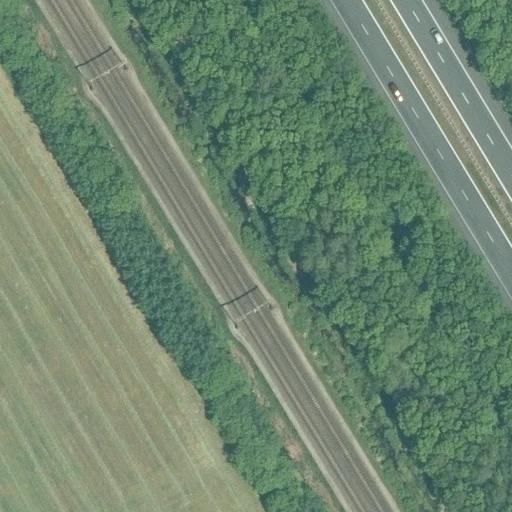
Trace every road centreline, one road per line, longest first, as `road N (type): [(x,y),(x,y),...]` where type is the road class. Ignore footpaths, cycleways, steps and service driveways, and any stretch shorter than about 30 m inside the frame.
road 1 (track): [(511,449),(240,0)]
road 2 (motorway): [(345,0),(511,275)]
road 3 (motorway): [(511,179),(403,0)]
